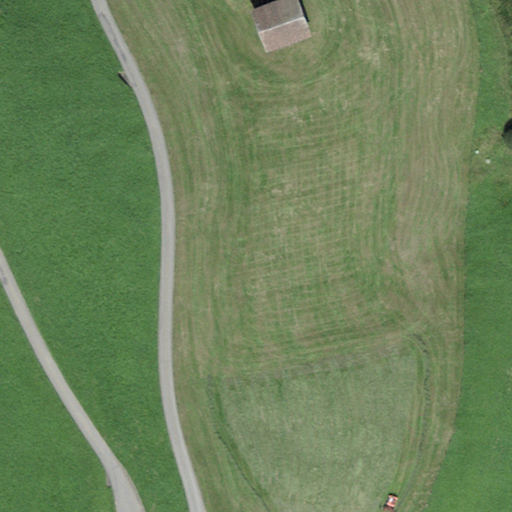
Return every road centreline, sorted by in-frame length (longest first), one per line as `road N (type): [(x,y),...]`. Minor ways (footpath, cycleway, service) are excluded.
road 1 (track): [(98,0),(147,108),(163,169),(164,369),(196,511)]
road 2 (track): [(129,511),(0,263)]
